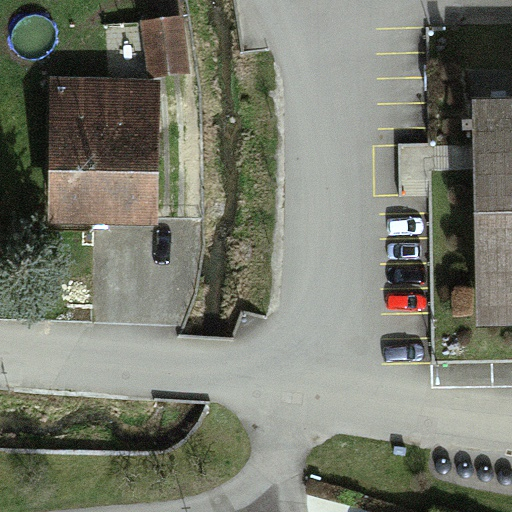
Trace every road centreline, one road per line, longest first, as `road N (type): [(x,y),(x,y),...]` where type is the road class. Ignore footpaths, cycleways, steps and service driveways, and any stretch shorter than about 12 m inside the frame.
road 1 (residential): [(260,0),(300,11),(309,208),(293,388)]
road 2 (residential): [(0,354),(218,370),(293,388)]
road 3 (residential): [(293,388),(511,419)]
road 4 (residential): [(293,388),(259,476),(182,511)]
